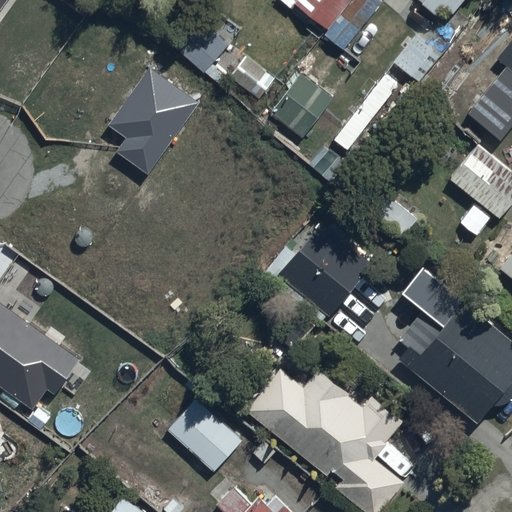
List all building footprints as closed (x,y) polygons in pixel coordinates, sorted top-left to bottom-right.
[(325,32),(353,0),(296,0),(295,2),(293,0),(278,0),(292,11),(295,8),(325,32)] [(380,0),(353,0),(325,32),(346,49),(384,3),(380,0)] [(417,0),(420,2),(412,12),(433,30),(449,11),(453,15),(466,0),(417,0)] [(232,47),(202,21),(184,41),(214,67),(232,47)] [(439,57),(415,38),(394,64),(418,83),(439,57)] [(276,80),(245,57),(228,80),(259,103),(276,80)] [(335,100),(301,72),(267,115),(302,142),(335,100)] [(400,85),(386,75),(335,141),(349,152),(400,85)] [(325,118),(298,153),(313,164),(340,129),(325,118)] [(511,204),(511,174),(476,145),(447,180),(498,222),(511,204)] [(389,194),(372,214),(403,239),(419,220),(389,194)] [(321,221),(278,275),(333,319),(376,264),(321,221)] [(511,250),(497,268),(511,280),(511,250)] [(511,382),(511,344),(441,287),(399,340),(408,349),(398,360),(477,425),(511,382)] [(382,511),(405,484),(376,461),(388,445),(386,443),(402,423),(371,398),(361,409),(317,370),(302,387),(284,371),(247,413),(327,478),(333,471),(343,480),(336,489),(363,511),(382,511)] [(155,434),(175,451),(181,444),(215,474),(244,440),(197,400),(175,423),(170,418),(155,434)] [(222,511),(290,511),(274,496),(266,505),(260,498),(252,506),(233,486),(214,503),(222,511)] [(143,511),(124,496),(110,511),(143,511)] [(171,499),(160,511),(205,511),(188,498),(181,507),(171,499)]
